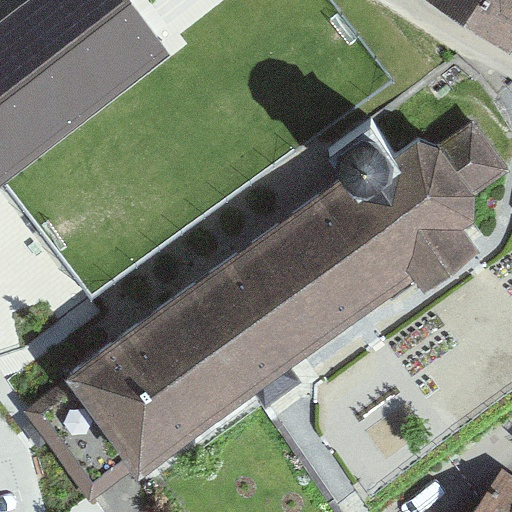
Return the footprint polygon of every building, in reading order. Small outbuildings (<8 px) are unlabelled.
[(125,0),(29,0),(0,22),(0,188),(4,186),(7,184),(168,57),(125,0)] [(511,0),(442,0),(511,44),(511,0)] [(348,175),(34,398),(102,493),(404,278),(413,291),(475,247),(458,223),(475,211),(471,193),(504,167),(473,125),(440,147),(419,137),(397,152),(372,117),(329,148),(348,175)] [(0,355),(23,348),(91,301),(4,186),(0,188),(0,355)] [(511,511),(511,474),(501,467),(468,511),(511,511)]
